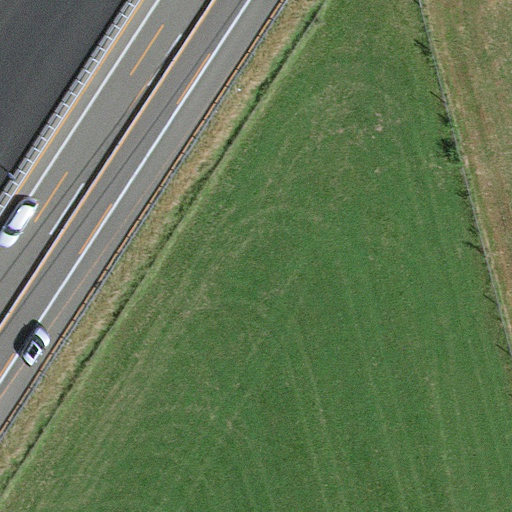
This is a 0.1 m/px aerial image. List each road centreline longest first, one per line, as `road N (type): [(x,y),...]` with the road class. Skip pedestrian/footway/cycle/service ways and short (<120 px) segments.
road 1 (motorway): [(0,315),(207,0)]
road 2 (motorway): [(73,0),(0,111)]
